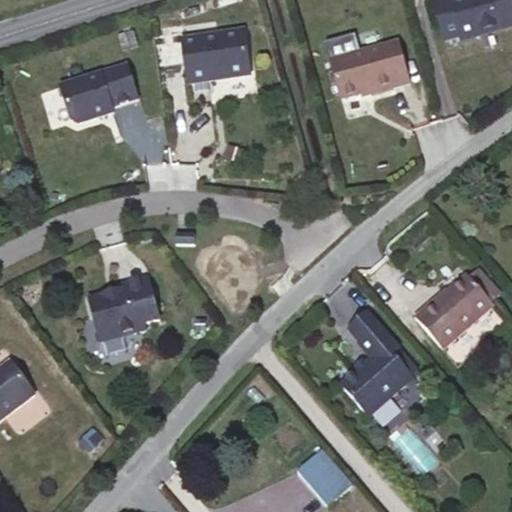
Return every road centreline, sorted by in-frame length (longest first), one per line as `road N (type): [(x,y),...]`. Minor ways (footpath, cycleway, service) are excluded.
road 1 (residential): [(0,259),(124,213),(282,227),(343,259)]
road 2 (residential): [(403,511),(257,341)]
road 3 (residential): [(343,259),(403,201),(511,123)]
road 4 (residential): [(122,470),(257,341)]
road 5 (tertiary): [(115,0),(0,36)]
